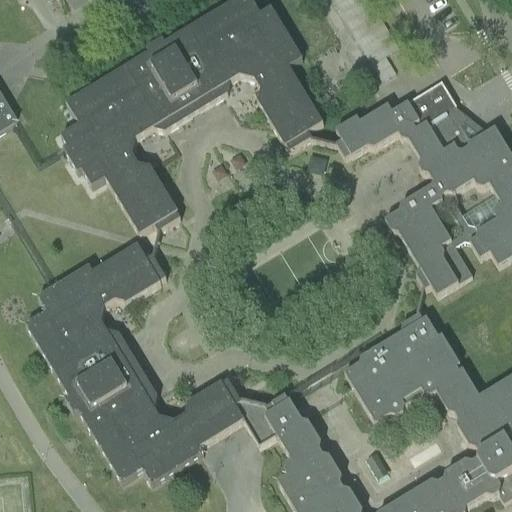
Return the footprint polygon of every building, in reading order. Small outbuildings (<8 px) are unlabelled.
[(365,0),(329,0),(381,86),(394,78),(384,62),(397,54),(365,0)] [(154,233),(157,239),(179,225),(176,220),(177,219),(149,173),(147,175),(138,172),(132,161),(135,146),(153,135),(154,137),(164,139),(227,101),(230,91),(229,89),(239,83),(254,87),(260,97),(258,106),(256,107),(284,154),(285,153),(289,159),(311,145),(308,139),(322,131),(288,74),(301,66),(290,48),(270,15),(259,22),(246,1),(164,51),(161,47),(146,56),(149,60),(125,75),(65,111),(75,128),(58,139),(67,153),(63,156),(77,180),(81,177),(92,194),(105,186),(139,242),(154,233)] [(430,95),(407,109),(407,110),(391,119),(387,112),(359,129),(356,124),(335,137),(341,147),(335,151),(344,166),(350,163),(351,164),(367,154),(374,155),(398,141),(401,146),(403,147),(408,148),(412,155),(420,167),(418,174),(422,180),(428,182),(432,189),(432,192),(400,212),(398,218),(384,227),(391,239),(398,240),(418,274),(417,281),(415,282),(424,297),(430,293),(436,304),(472,282),(454,254),(463,248),(469,249),(479,267),(489,261),(498,274),(511,265),(511,164),(494,135),(486,140),(485,139),(480,142),(476,139),(479,136),(477,134),(470,129),(467,133),(462,129),(459,131),(458,129),(450,117),(456,113),(452,107),(441,89),(430,95)] [(0,139),(12,132),(0,113),(0,139)] [(235,413),(241,409),(227,387),(221,390),(220,389),(185,411),(187,412),(184,422),(174,428),(159,424),(153,414),(154,413),(157,403),(118,341),(108,338),(107,339),(101,329),(104,314),(115,308),(124,310),(125,312),(160,290),(159,289),(165,285),(152,263),(146,267),(137,252),(92,279),(88,274),(49,298),(37,305),(46,319),(25,332),(68,404),(64,406),(74,421),(78,419),(92,443),(121,491),(142,478),(151,492),(202,460),(199,455),(244,427),(235,413)] [(359,371),(344,380),(375,431),(390,422),(396,423),(403,420),(404,413),(424,401),(430,403),(436,399),(448,419),(455,421),(458,426),(456,433),(469,453),(475,455),(478,460),(477,466),(472,469),(465,468),(444,480),(443,487),(438,490),(431,488),(411,501),(409,508),(404,511),(397,509),(392,511),(358,511),(350,498),(343,496),(340,491),(341,484),(329,464),(322,462),(319,457),(321,450),(308,430),(302,428),(289,408),(288,409),(284,403),(265,415),(268,421),(264,423),(278,446),(291,467),(285,470),(284,478),(287,483),(277,489),(290,511),(471,511),(486,503),(492,505),(498,501),(503,510),(511,504),(511,382),(478,403),(462,376),(458,378),(456,374),(459,372),(441,342),(438,344),(426,325),(422,327),(418,321),(401,332),(402,333),(400,339),(401,340),(400,340),(403,345),(394,350),(391,346),(359,365),(360,366),(359,371)]
